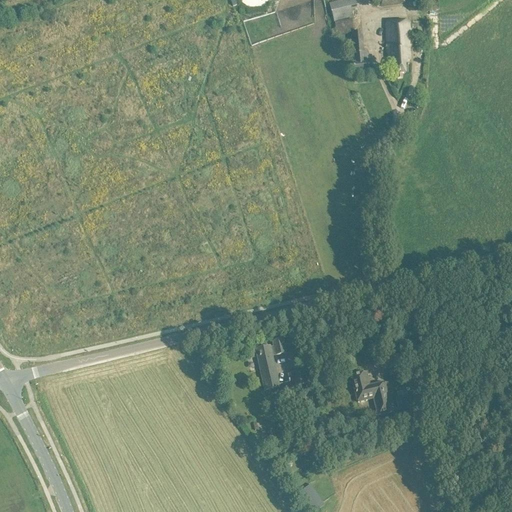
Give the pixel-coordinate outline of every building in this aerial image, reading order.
[(240,0),(241,2),(244,5),(247,6),(251,8),(254,8),(257,8),(259,8),(263,6),(266,4),(268,2),(269,0),(240,0)] [(348,0),(329,5),(333,23),(353,18),(350,8),(357,6),(355,0),(348,0)] [(409,50),(411,49),(409,22),(387,22),(389,75),(397,74),(397,79),(402,78),(402,74),(405,73),(404,61),(409,61),(409,50)] [(362,32),(352,33),(355,64),(353,65),(354,75),(372,73),(371,61),(369,61),(368,53),(364,53),(362,32)] [(264,391),(269,390),(270,395),(295,389),(294,387),(307,384),(309,393),(321,390),(319,381),(310,383),(307,370),(297,373),(288,375),(289,382),(279,384),(273,356),(275,356),(287,354),(283,339),(272,342),(273,347),(271,347),(270,346),(255,350),(264,391)] [(377,398),(381,415),(394,412),(386,383),(370,387),(366,372),(351,376),(354,389),(357,403),(377,398)] [(396,398),(399,411),(411,408),(408,396),(396,398)] [(311,509),(322,504),(313,484),(302,489),(311,509)]
